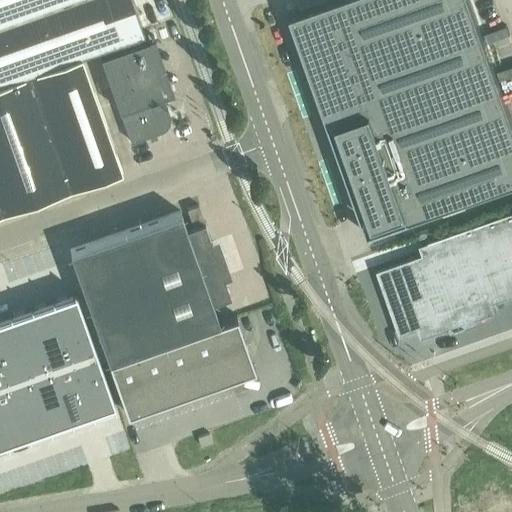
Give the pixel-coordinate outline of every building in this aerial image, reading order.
[(0,0),(0,79),(81,52),(97,45),(144,29),(133,0),(0,0)] [(511,117),(470,0),(330,0),(290,14),(330,125),(333,124),(337,122),(373,223),(405,212),(408,219),(511,182),(511,117)] [(144,29),(97,45),(131,140),(161,130),(167,125),(170,120),(170,115),(172,110),(163,93),(173,89),(154,34),(147,37),(144,29)] [(0,209),(19,203),(122,166),(114,146),(81,52),(0,79),(0,209)] [(187,207),(193,223),(204,219),(199,203),(187,207)] [(187,228),(180,210),(70,249),(109,359),(135,350),(160,341),(186,332),(211,323),(219,320),(213,302),(231,296),(223,274),(218,261),(219,261),(217,256),(216,256),(212,243),(205,222),(187,228)] [(511,210),(429,240),(432,250),(377,269),(400,335),(418,328),(421,337),(496,311),(493,301),(511,294),(511,210)] [(73,354),(95,347),(76,291),(53,299),(73,354)] [(73,354),(53,299),(32,306),(52,362),(73,354)] [(52,362),(32,306),(11,314),(30,369),(52,362)] [(30,369),(11,314),(0,317),(0,351),(9,377),(30,369)] [(255,367),(237,314),(211,323),(229,376),(255,367)] [(229,376),(211,323),(186,332),(204,385),(229,376)] [(186,332),(160,341),(179,394),(204,385),(186,332)] [(160,341),(135,350),(153,403),(179,394),(160,341)] [(95,347),(73,354),(93,410),(115,402),(95,347)] [(135,350),(109,359),(128,412),(153,403),(135,350)] [(0,380),(9,377),(0,351),(0,380)] [(52,362),(71,418),(93,410),(73,354),(52,362)] [(50,425),(71,418),(52,362),(30,369),(50,425)] [(9,377),(29,432),(50,425),(30,369),(9,377)] [(29,432),(9,377),(0,380),(0,419),(7,440),(29,432)]
